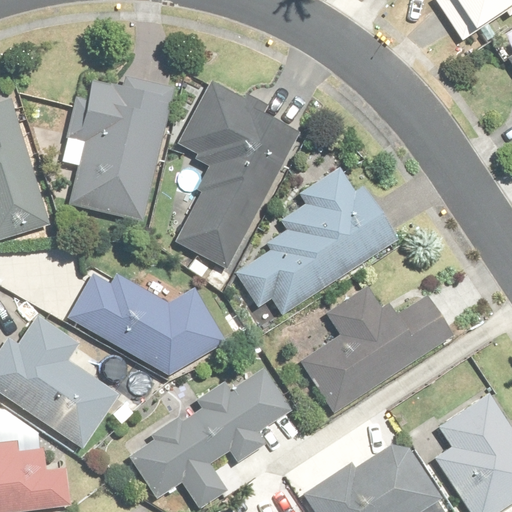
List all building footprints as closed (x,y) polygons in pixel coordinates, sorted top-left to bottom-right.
[(511,0),(434,0),(433,1),(461,42),(507,9),(511,15),(511,0)] [(171,93),(120,81),(118,90),(89,83),(85,101),(76,99),(66,141),(73,143),(68,165),(81,168),(72,206),(140,222),(171,93)] [(262,111),(210,87),(178,155),(212,171),(177,247),(231,272),(295,135),(259,118),(262,111)] [(0,242),(47,228),(9,105),(0,107),(0,242)] [(353,197),(339,174),(301,198),(307,207),(282,223),(288,233),(259,252),(263,259),(236,276),(258,310),(271,301),(280,316),(394,243),(362,191),(353,197)] [(168,308),(117,279),(112,288),(97,280),(72,325),(165,377),(217,354),(191,297),(168,308)] [(371,316),(358,296),(326,316),(341,339),(301,365),(333,415),(451,339),(426,302),(398,320),(388,305),(371,316)] [(22,342),(13,336),(0,355),(0,397),(81,453),(118,400),(68,365),(77,353),(34,324),(22,342)] [(198,401),(206,412),(188,424),(182,414),(152,433),(159,443),(131,461),(157,501),(179,486),(195,511),(202,511),(229,495),(210,466),(227,455),(235,468),(265,449),(257,436),(293,412),(267,372),(231,396),(223,385),(198,401)] [(511,438),(487,400),(440,431),(452,450),(436,461),(468,511),(499,511),(511,504),(511,438)] [(0,444),(0,511),(70,511),(67,471),(44,473),(42,450),(18,452),(17,444),(0,444)] [(442,511),(400,445),(356,472),(352,467),(305,497),(314,511),(442,511)]
